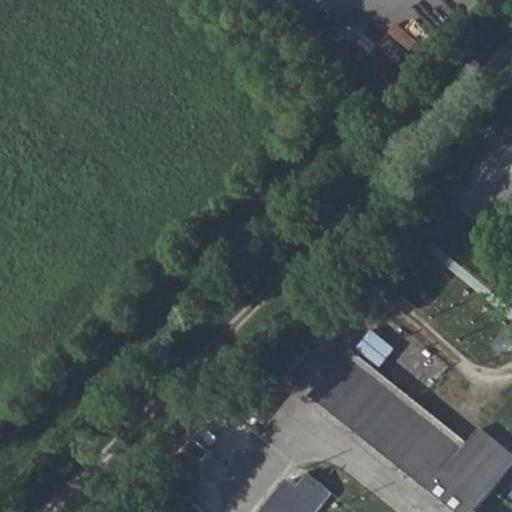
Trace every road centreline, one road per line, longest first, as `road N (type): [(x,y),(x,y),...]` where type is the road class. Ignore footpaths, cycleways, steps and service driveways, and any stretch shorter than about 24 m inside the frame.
road 1 (unclassified): [(49,511),(511,50)]
road 2 (unknown): [(429,511),(332,436),(305,429),(291,435),(232,511)]
